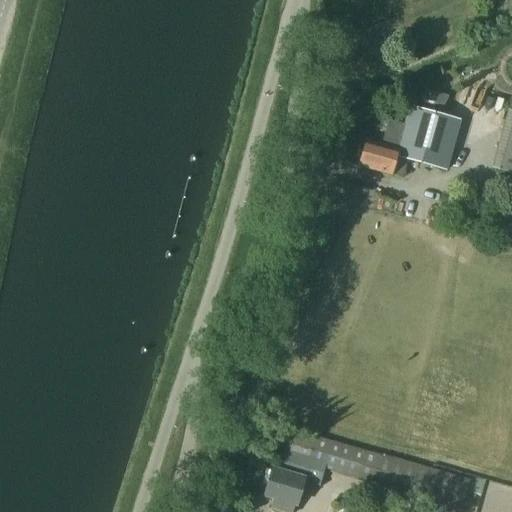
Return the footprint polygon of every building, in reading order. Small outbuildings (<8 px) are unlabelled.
[(380,14),(386,39),(442,27),(436,1),(419,5),(418,0),(400,0),(400,2),(403,1),(404,8),(380,14)] [(427,89),(422,107),(447,114),(452,96),(427,89)] [(365,142),(358,167),(391,176),(401,178),(407,159),(420,163),(446,170),(458,123),(409,110),(405,125),(388,121),(381,146),(365,142)] [(511,111),(508,111),(492,169),(511,174),(511,111)] [(511,214),(501,212),(495,231),(511,236),(511,214)] [(464,480),(314,438),(298,433),(292,455),(287,454),(281,474),(303,480),(320,485),(326,465),(457,503),(464,480)] [(275,497),(271,509),(281,511),(291,511),(294,503),(296,503),(303,480),(281,474),(272,471),(265,494),(275,497)]
